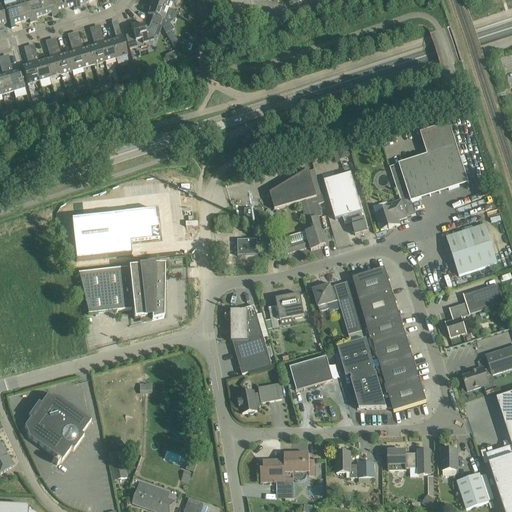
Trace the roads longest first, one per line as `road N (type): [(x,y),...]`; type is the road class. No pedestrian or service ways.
road 1 (residential): [(205,283),(202,204),(219,171),(433,97),(452,76),(439,31),(424,15),(255,67),(233,66),(205,45),(200,0)]
road 2 (residential): [(232,433),(441,423),(452,399),(412,266),(390,248),(205,283)]
road 3 (secondary): [(0,193),(511,28)]
road 4 (residential): [(0,388),(207,329)]
road 5 (residential): [(123,0),(103,16),(0,44)]
road 6 (residential): [(64,511),(37,491),(0,408)]
